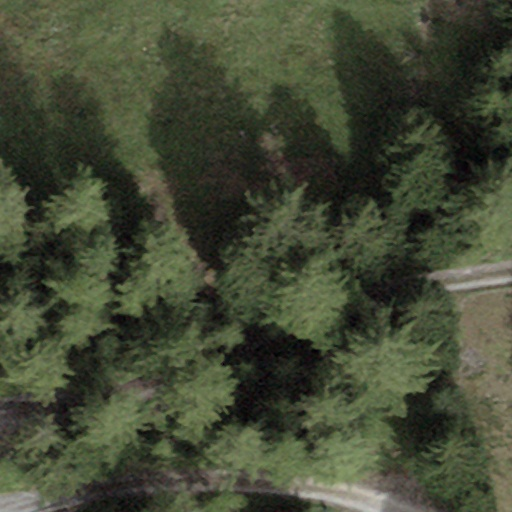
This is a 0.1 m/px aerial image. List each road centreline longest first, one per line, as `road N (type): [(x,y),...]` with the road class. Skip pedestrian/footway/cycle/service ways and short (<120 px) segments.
road 1 (track): [(0,417),(152,384),(281,323),(371,295),(511,275)]
road 2 (track): [(393,511),(308,486),(237,478),(153,484),(22,511)]
